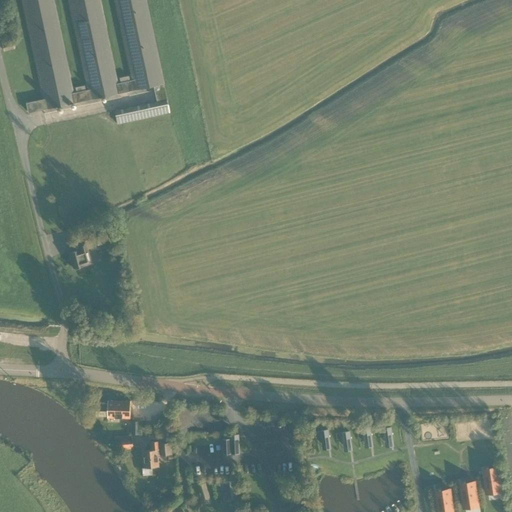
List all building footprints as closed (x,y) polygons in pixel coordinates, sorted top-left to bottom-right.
[(52,0),(22,0),(44,100),(26,103),(28,112),(90,99),(119,93),(153,85),(156,101),(146,103),(114,110),(117,123),(147,117),(149,116),(169,112),(164,86),(163,83),(161,75),(145,0),(115,0),(133,80),(129,81),(128,76),(119,78),(120,83),(118,83),(99,0),(69,0),(89,89),(85,90),(84,86),(75,88),(76,92),(73,93),(52,0)] [(3,52),(14,49),(12,40),(1,43),(3,52)] [(70,255),(73,264),(75,270),(92,264),(88,250),(92,249),(89,242),(78,245),(80,251),(70,255)] [(108,418),(131,418),(131,401),(109,401),(109,404),(97,404),(97,416),(108,416),(108,418)] [(391,427),(384,428),(386,443),(393,442),(391,427)] [(371,428),(363,429),(365,443),(373,442),(371,428)] [(426,429),(426,441),(436,441),(436,429),(426,429)] [(328,430),(321,431),(323,445),(331,444),(328,430)] [(350,431),(342,433),(345,447),(352,446),(350,431)] [(132,436),(115,437),(117,447),(133,445),(132,436)] [(237,436),(223,438),(225,454),(239,452),(237,436)] [(144,451),(145,468),(160,467),(159,456),(173,454),(172,442),(160,443),(159,441),(151,442),(152,450),(144,451)] [(497,467),(484,469),(488,494),(488,491),(501,489),(497,467)] [(235,481),(221,483),(222,488),(226,488),(227,498),(237,497),(235,481)] [(474,481),(461,483),(465,509),(466,508),(465,505),(478,503),(474,481)] [(450,489),(436,491),(439,511),(446,511),(453,511),(450,489)] [(294,505),(309,504),(309,503),(309,496),(301,496),(298,496),(294,497),(295,504),(294,504),(294,505)]
